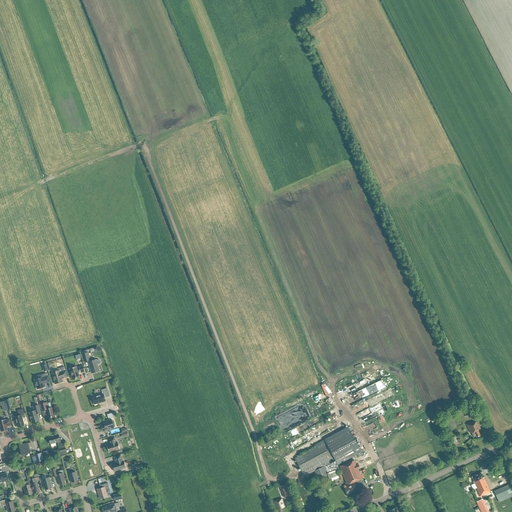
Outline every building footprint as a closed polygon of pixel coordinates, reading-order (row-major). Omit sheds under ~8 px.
[(88,362),(90,361),(88,352),(81,354),(84,361),(88,360),(88,362)] [(96,360),(96,359),(90,361),(88,362),(91,373),(99,371),(97,364),(100,364),(100,362),(100,360),(99,359),(96,360)] [(85,371),(83,366),(78,367),(79,368),(77,368),(76,366),(69,368),(72,379),(79,377),(78,372),(80,371),(80,373),(85,371)] [(60,372),(59,370),(51,372),(55,384),(62,382),(61,379),(68,377),(66,370),(60,372)] [(47,376),(46,373),(41,375),(41,374),(34,376),(35,379),(34,379),(37,389),(45,387),(44,383),(49,382),(48,376),(47,376)] [(94,405),(97,404),(97,403),(105,401),(104,398),(109,396),(107,388),(101,390),(103,394),(92,397),(94,402),(93,402),(94,405)] [(42,403),(40,404),(42,411),(45,410),(47,418),(55,416),(52,407),(47,408),(46,402),(42,403)] [(32,423),(39,421),(37,413),(40,412),(38,405),(33,406),(34,411),(29,412),(32,423)] [(17,427),(24,425),(21,416),(24,415),(23,409),(17,410),(19,415),(14,417),(17,427)] [(11,425),(9,419),(5,420),(5,419),(0,420),(0,428),(1,431),(7,429),(7,426),(11,425)] [(112,424),(111,419),(103,422),(104,425),(101,426),(102,431),(113,428),(113,427),(115,427),(114,423),(112,424)] [(480,436),(477,430),(480,429),(476,420),(466,425),(470,433),(471,433),(473,437),(476,436),(476,437),(480,436)] [(361,452),(347,427),(323,440),(325,442),(294,458),(304,476),(314,471),(315,473),(313,474),(317,481),(328,476),(323,466),(335,460),(337,465),(351,457),(357,454),(358,457),(362,455),(361,452)] [(60,442),(58,434),(48,437),(50,444),(57,442),(61,455),(67,454),(63,441),(60,442)] [(116,442),(114,437),(108,438),(110,444),(106,445),(109,452),(112,451),(113,452),(115,451),(116,450),(119,449),(117,442),(116,442)] [(21,454),(30,452),(30,450),(33,449),(31,442),(19,446),(21,454)] [(40,461),(44,460),(42,452),(37,453),(38,454),(34,455),(36,462),(40,461)] [(122,461),(120,455),(114,457),(115,463),(112,464),(114,471),(125,468),(123,460),(122,461)] [(356,464),(354,460),(339,466),(347,487),(344,488),(347,494),(357,490),(353,482),(362,479),(358,469),(360,468),(358,464),(356,464)] [(56,472),(55,468),(51,470),(53,477),(56,476),(58,482),(59,482),(60,485),(65,484),(64,480),(65,480),(62,470),(56,472)] [(71,482),(78,480),(75,472),(69,473),(71,482)] [(36,482),(36,481),(39,480),(37,473),(31,475),(32,478),(29,479),(33,493),(39,492),(37,482),(36,482)] [(483,478),(480,473),(472,477),(474,481),(473,481),(480,496),(490,492),(484,477),(483,478)] [(46,478),(46,476),(45,475),(42,476),(42,477),(45,490),(51,488),(49,481),(52,480),(51,476),(46,478)] [(26,495),(32,494),(28,481),(22,482),(26,495)] [(497,499),(509,494),(511,492),(511,482),(505,486),(494,491),(497,499)] [(288,483),(280,486),(284,497),(292,494),(288,483)] [(100,499),(107,497),(104,487),(106,487),(105,484),(100,485),(100,488),(97,489),(100,499)] [(283,511),(282,508),(285,507),(281,498),(273,501),(276,510),(275,510),(275,511),(283,511)] [(7,502),(6,499),(0,501),(0,505),(1,507),(6,505),(7,511),(8,511),(15,510),(12,501),(7,502)] [(480,511),(486,511),(480,500),(476,502),(480,511)] [(113,511),(116,511),(114,503),(105,506),(105,507),(102,508),(103,511),(113,511)]
